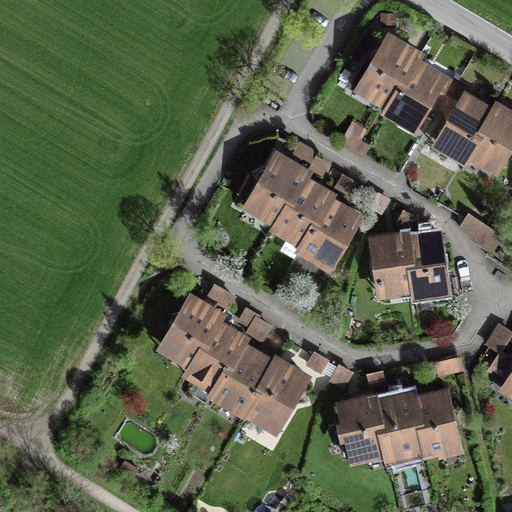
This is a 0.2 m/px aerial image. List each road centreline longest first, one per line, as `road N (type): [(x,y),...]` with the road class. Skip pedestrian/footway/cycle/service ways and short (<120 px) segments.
road 1 (residential): [(289,120),(253,124),(234,137),(187,221),(184,239),(194,256),(357,357),(465,342),(495,298)]
road 2 (track): [(288,0),(23,454)]
road 3 (residential): [(495,298),(451,228),(289,120)]
road 4 (residential): [(355,0),(289,120)]
